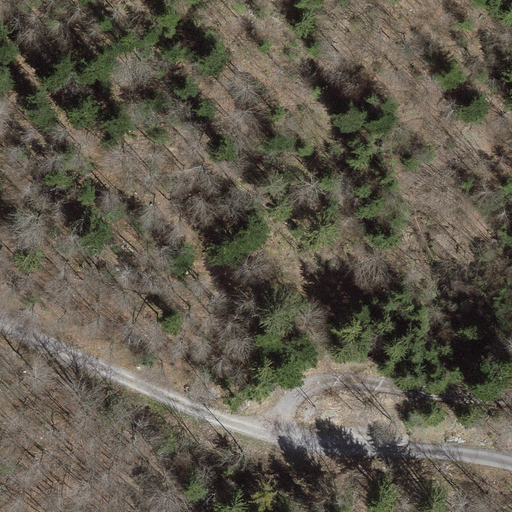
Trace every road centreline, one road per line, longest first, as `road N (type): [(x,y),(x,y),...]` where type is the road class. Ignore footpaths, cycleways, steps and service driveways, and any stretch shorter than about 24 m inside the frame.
road 1 (track): [(0,346),(305,456),(351,400),(474,387),(511,399)]
road 2 (unclassified): [(305,456),(511,495)]
